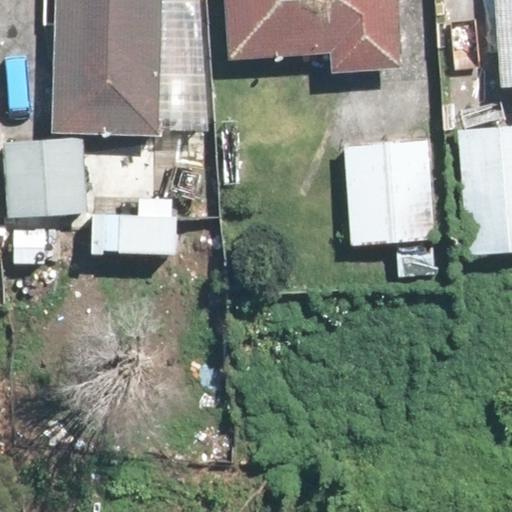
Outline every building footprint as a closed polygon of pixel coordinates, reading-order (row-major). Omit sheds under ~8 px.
[(165,0),(43,0),(39,134),(160,138),(165,0)] [(211,0),(215,62),(319,52),(321,78),(391,71),(387,0),(211,0)] [(511,0),(481,0),(487,95),(511,93),(511,0)] [(511,128),(450,132),(456,260),(511,257),(511,128)] [(426,139),(332,147),(341,254),(435,246),(426,139)] [(80,195),(78,258),(171,261),(173,198),(80,195)]
